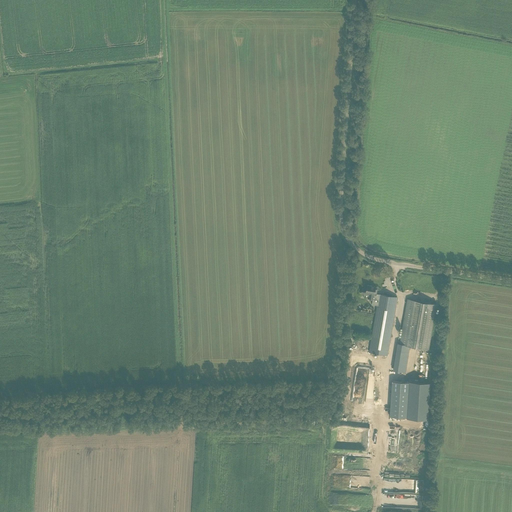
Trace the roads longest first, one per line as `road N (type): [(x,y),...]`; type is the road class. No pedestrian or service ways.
road 1 (unclassified): [(511,282),(372,258),(345,234),(355,0)]
road 2 (track): [(0,408),(345,403),(346,392)]
